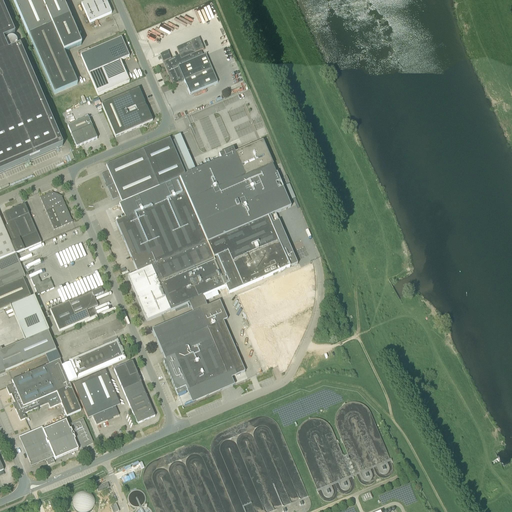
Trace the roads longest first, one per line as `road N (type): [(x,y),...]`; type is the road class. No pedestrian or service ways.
road 1 (track): [(511,497),(487,465),(475,422),(424,329),(387,290),(376,214),(275,0)]
road 2 (track): [(356,335),(216,0)]
road 3 (unclassified): [(65,172),(175,428)]
road 4 (unclassified): [(65,172),(170,127),(116,0)]
road 5 (unclassified): [(175,428),(288,378),(317,317),(316,258)]
road 6 (unclassified): [(24,487),(175,428)]
